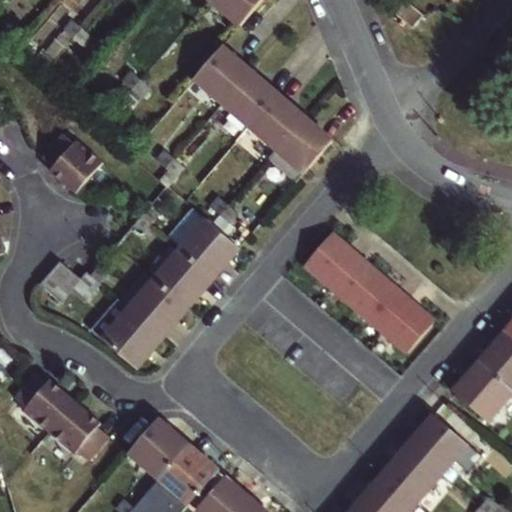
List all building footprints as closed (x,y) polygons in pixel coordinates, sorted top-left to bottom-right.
[(211,0),(211,1),(241,27),(264,0),(211,0)] [(403,0),(401,0),(392,11),(413,30),(424,18),(403,0)] [(74,39),(64,30),(51,18),(42,28),(66,48),(74,39)] [(64,30),(74,39),(82,29),(73,20),(64,30)] [(82,29),(74,39),(84,47),(93,37),(82,29)] [(222,104),(245,77),(230,64),(236,58),(224,48),(196,81),(222,104)] [(134,90),(142,80),(132,72),(124,82),(134,90)] [(261,90),(245,77),(222,104),(250,128),(279,95),(266,84),(261,90)] [(142,80),(134,90),(143,98),(151,88),(142,80)] [(279,95),(250,128),(276,150),(299,123),(285,111),(291,105),(279,95)] [(299,123),(276,150),(305,175),(334,142),(321,131),(316,138),(299,123)] [(105,164),(81,142),(77,146),(67,137),(46,159),(56,169),(53,172),(77,194),(105,164)] [(166,168),(174,159),(165,151),(157,161),(166,168)] [(174,159),(166,168),(176,177),(184,167),(174,159)] [(220,215),(229,205),(219,197),(210,207),(220,215)] [(229,205),(220,215),(230,224),(239,214),(229,205)] [(157,217),(147,209),(141,217),(150,225),(157,217)] [(150,225),(141,217),(133,226),(142,234),(150,225)] [(229,262),(241,249),(213,224),(207,219),(180,251),(209,276),(224,258),(229,262)] [(345,247),(332,235),(305,266),(407,355),(434,324),(414,306),(401,295),(361,261),(345,247)] [(195,292),(209,276),(180,251),(155,280),(189,309),(200,296),(195,292)] [(61,261),(40,285),(62,304),(83,280),(61,261)] [(109,272),(100,264),(91,275),(100,283),(109,272)] [(92,292),(100,283),(91,275),(83,284),(92,292)] [(159,334),(174,317),(178,321),(189,309),(155,280),(130,308),(159,334)] [(144,351),(159,334),(130,308),(104,338),(138,368),(149,355),(144,351)] [(511,390),(511,339),(505,334),(494,347),(500,352),(486,368),(511,390)] [(488,424),(511,396),(511,390),(486,368),(472,385),(466,380),(454,395),(488,424)] [(25,413),(75,456),(77,453),(89,463),(110,437),(99,428),(102,425),(84,410),(62,391),(51,382),(48,385),(36,375),(15,400),(27,410),(25,413)] [(414,452),(442,477),(455,463),(466,472),(480,456),(435,417),(422,431),(428,436),(414,452)] [(158,419),(129,454),(159,480),(184,451),(167,437),(172,432),(158,419)] [(184,451),(159,480),(188,505),(218,471),(206,461),(201,466),(184,451)] [(382,477),(416,506),(442,477),(414,452),(400,468),(394,463),(382,477)] [(231,483),(218,471),(188,505),(196,511),(233,511),(242,502),(227,488),(231,483)] [(363,511),(411,511),(416,506),(382,477),(371,489),(377,494),(362,511),(363,511)] [(494,493),(480,509),(482,511),(493,511),(500,504),(503,501),(494,493)] [(124,500),(116,509),(120,511),(130,511),(134,508),(124,500)] [(254,511),(242,502),(233,511),(265,511),(264,511),(254,511)]
